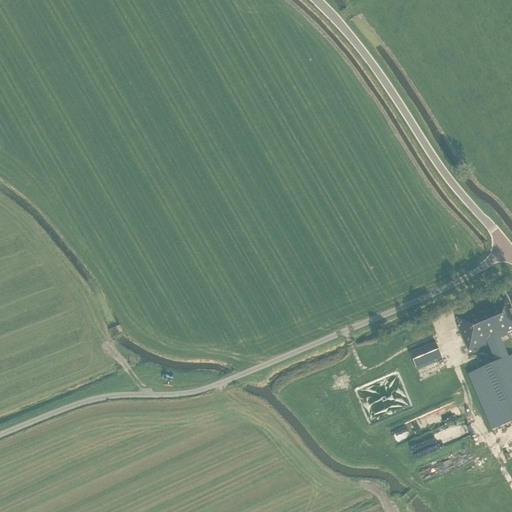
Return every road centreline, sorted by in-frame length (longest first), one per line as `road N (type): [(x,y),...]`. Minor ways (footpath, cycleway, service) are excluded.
road 1 (unclassified): [(0,435),(97,398),(204,389),(443,289),(507,247)]
road 2 (tertiary): [(507,247),(317,0)]
